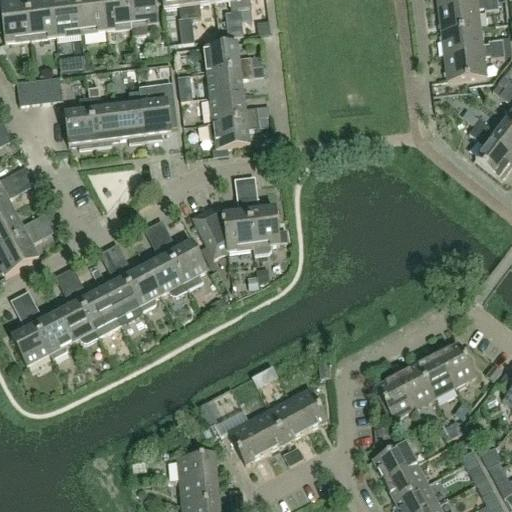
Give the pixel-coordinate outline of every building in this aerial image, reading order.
[(5,48),(31,44),(25,0),(14,0),(16,8),(0,10),(5,48)] [(56,41),(51,4),(36,6),(35,0),(25,0),(31,44),(56,41)] [(81,38),(76,0),(65,0),(66,2),(51,4),(56,41),(81,38)] [(106,35),(101,0),(76,0),(81,38),(106,35)] [(131,32),(126,0),(101,0),(106,35),(131,32)] [(157,29),(153,0),(126,0),(131,32),(132,41),(145,39),(147,37),(148,35),(148,30),(157,29)] [(191,22),(187,0),(161,0),(163,13),(179,11),(180,24),(191,22)] [(201,21),(199,9),(214,7),(213,0),(187,0),(191,22),(201,21)] [(241,16),(238,0),(213,0),(214,7),(229,5),(230,17),(231,17),(233,29),(242,28),(241,16)] [(251,15),(249,2),(265,1),(265,0),(238,0),(241,16),(251,15)] [(476,2),(476,0),(436,0),(438,13),(497,5),(496,0),(482,0),(482,1),(476,2)] [(480,32),(478,14),(484,13),(484,16),(498,14),(497,5),(438,13),(441,37),(480,32)] [(268,25),(256,27),(258,40),(261,39),(270,38),(268,25)] [(482,50),(480,32),(441,37),(444,61),(503,54),(502,45),(488,46),(488,49),(482,50)] [(243,41),(242,33),(227,34),(228,43),(243,41)] [(182,39),(179,39),(180,49),(194,47),(193,37),(182,39)] [(509,42),(502,43),(502,45),(503,54),(510,53),(509,42)] [(238,64),(236,48),(204,52),(207,78),(262,71),(261,61),(238,64)] [(486,81),(484,62),(490,61),(490,64),(504,62),(503,54),(444,61),(447,85),(486,81)] [(126,56),(123,60),(124,67),(133,66),(132,56),(126,56)] [(175,59),(176,71),(200,70),(199,57),(175,59)] [(83,61),(58,64),(59,76),(84,73),(83,61)] [(243,99),(241,84),(263,82),(262,71),(207,78),(210,103),(243,99)] [(503,81),(498,88),(504,94),(510,87),(503,81)] [(63,106),(60,82),(49,83),(52,107),(63,106)] [(52,107),(49,83),(38,85),(41,108),(52,107)] [(41,108),(38,85),(28,86),(30,109),(41,108)] [(30,109),(28,86),(16,87),(19,111),(30,109)] [(498,88),(492,95),(499,100),(504,94),(498,88)] [(89,102),(95,152),(111,150),(111,145),(119,144),(115,111),(100,113),(98,93),(89,94),(90,102),(89,102)] [(511,99),(504,94),(499,100),(511,111),(511,116),(505,125),(511,130),(511,99)] [(170,138),(166,105),(150,107),(149,95),(139,96),(144,141),(145,146),(161,144),(161,139),(170,138)] [(130,110),(115,111),(119,144),(128,143),(129,148),(145,146),(144,141),(139,96),(129,97),(130,110)] [(244,114),(243,99),(210,103),(213,128),(259,123),(270,121),(269,111),(244,114)] [(79,154),(95,152),(89,102),(79,103),(80,116),(64,118),(68,150),(78,149),(79,154)] [(467,114),(461,121),(474,131),(480,124),(467,114)] [(249,150),(247,134),(268,132),(267,123),(259,124),(259,123),(213,128),(207,129),(209,144),(212,146),(215,146),(216,154),(249,150)] [(511,130),(505,125),(495,137),(480,124),(474,131),(511,161),(511,130)] [(511,170),(511,161),(474,131),(469,138),(485,151),(475,164),(501,184),(511,170)] [(0,196),(13,190),(8,181),(0,185),(0,196)] [(0,225),(14,218),(7,205),(18,199),(13,190),(0,196),(0,225)] [(286,235),(277,236),(274,212),(259,214),(257,202),(247,203),(253,253),(254,260),(268,259),(271,255),(270,251),(279,250),(279,248),(288,247),(286,235)] [(253,253),(247,203),(237,204),(238,216),(224,218),(223,212),(222,212),(228,256),(253,253)] [(228,256),(222,212),(211,213),(192,223),(207,251),(213,263),(227,256),(228,256)] [(0,253),(37,234),(32,225),(21,231),(14,218),(0,225),(0,253)] [(38,263),(31,249),(42,243),(37,234),(0,253),(0,272),(5,281),(38,263)] [(207,275),(191,246),(177,254),(171,243),(162,248),(183,288),(187,295),(202,287),(199,280),(207,275)] [(183,288),(162,248),(153,252),(156,258),(143,265),(161,300),(168,296),(170,299),(171,300),(172,300),(173,301),(174,301),(175,301),(176,301),(177,301),(187,295),(183,288)] [(207,251),(201,254),(211,274),(217,271),(213,263),(207,251)] [(161,300),(143,265),(130,272),(127,266),(117,271),(139,311),(142,317),(155,310),(156,307),(154,303),(161,300)] [(139,311),(117,271),(108,276),(114,287),(101,294),(117,323),(139,311)] [(256,280),(247,281),(248,293),(255,292),(257,292),(257,291),(256,280)] [(117,323),(101,294),(88,301),(82,290),(73,295),(98,343),(121,331),(117,323)] [(98,343),(73,295),(64,300),(70,311),(57,318),(72,347),(78,344),(80,347),(83,348),(87,349),(98,343)] [(222,301),(210,308),(213,314),(225,308),(222,301)] [(72,347),(57,318),(43,325),(38,314),(28,318),(50,359),(53,365),(66,357),(67,354),(65,350),(72,347)] [(50,359),(28,318),(19,323),(25,334),(11,342),(27,371),(50,359)] [(475,381),(458,348),(437,359),(454,392),(475,381)] [(454,392),(437,359),(417,370),(434,403),(454,392)] [(329,382),(328,369),(320,370),(321,383),(329,382)] [(434,403),(417,370),(397,381),(414,414),(434,403)] [(493,386),(501,376),(494,370),(486,380),(493,386)] [(511,411),(511,371),(497,389),(508,398),(503,405),(511,411)] [(414,414),(397,381),(376,392),(393,425),(414,414)] [(327,426),(309,393),(289,404),(306,437),(327,426)] [(306,437),(289,404),(268,415),(286,448),(306,437)] [(286,448),(268,415),(248,425),(266,459),(286,448)] [(388,441),(388,433),(387,423),(374,425),(376,442),(388,441)] [(266,459),(248,425),(227,437),(245,470),(266,459)] [(462,437),(456,426),(449,430),(455,441),(462,437)] [(221,440),(215,429),(207,433),(213,444),(221,440)] [(455,441),(449,430),(441,434),(447,445),(455,441)] [(200,451),(208,447),(202,436),(201,436),(194,440),(200,451)] [(389,449),(388,441),(376,442),(376,451),(389,449)] [(416,469),(405,448),(372,465),(383,486),(416,469)] [(304,463),(298,452),(290,456),(296,467),(304,463)] [(296,467),(290,456),(283,460),(289,471),(296,467)] [(476,463),(472,456),(460,462),(464,469),(476,463)] [(216,483),(214,460),(177,463),(179,487),(216,483)] [(480,470),(476,463),(464,469),(468,476),(480,470)] [(503,474),(499,467),(488,473),(492,480),(503,474)] [(427,489),(416,469),(383,486),(394,506),(427,489)] [(504,503),(511,497),(511,490),(503,474),(492,480),(504,503)] [(219,506),(216,483),(179,487),(182,510),(219,506)] [(432,511),(438,509),(427,489),(394,506),(397,511),(432,511)] [(243,503),(242,495),(229,496),(230,505),(243,503)] [(497,503),(493,496),(482,502),(486,509),(497,503)] [(330,511),(324,502),(306,511),(330,511)] [(241,511),(244,511),(243,503),(230,505),(230,511),(241,511)] [(487,511),(498,511),(501,511),(497,503),(486,509),(487,511)]
